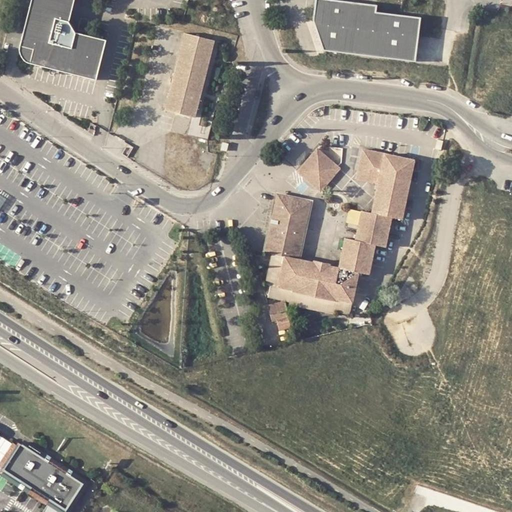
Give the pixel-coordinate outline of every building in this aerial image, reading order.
[(26,0),(15,45),(14,47),(14,48),(14,50),(15,52),(16,54),(18,56),(21,59),(24,60),(91,78),(101,38),(71,30),(64,19),(69,0),(26,0)] [(374,4),(342,0),(312,0),(310,19),(320,49),(412,60),(418,16),(374,11),(374,4)] [(215,38),(185,31),(165,108),(173,109),(196,115),(215,38)] [(196,115),(173,109),(168,130),(205,139),(210,117),(196,115)] [(341,234),(334,264),(324,261),(325,259),(310,256),(310,258),(291,253),(276,251),(273,281),(288,284),(288,287),(332,297),(333,295),(347,298),(354,268),(364,270),(371,241),(381,243),(388,213),(398,216),(412,157),(361,145),(354,175),(375,180),(368,209),(358,206),(351,236),(341,234)] [(318,146),(298,169),(302,173),(321,189),(341,166),(318,146)] [(304,198),(273,190),(259,248),(266,249),(276,251),(291,253),(304,198)] [(276,251),(266,249),(261,281),(267,282),(264,293),(285,299),(285,301),(329,310),(330,308),(344,311),(347,298),(333,295),(332,297),(288,287),(288,284),(273,281),(276,251)] [(264,308),(264,311),(281,309),(279,299),(262,301),(264,308)] [(281,309),(264,311),(266,319),(283,316),(281,309)] [(0,460),(12,442),(0,435),(0,434),(0,460)] [(23,444),(6,471),(66,511),(67,511),(85,486),(23,444)]
